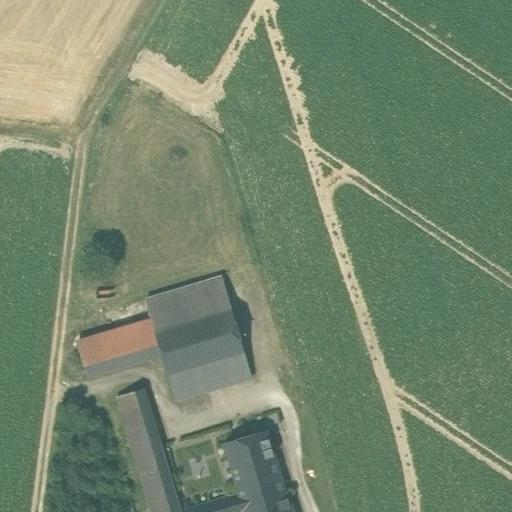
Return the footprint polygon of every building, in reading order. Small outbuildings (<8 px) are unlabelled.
[(222,278),(145,300),(151,321),(154,330),(231,308),(222,278)] [(231,308),(154,330),(161,354),(168,376),(181,372),(187,395),(239,380),(232,357),(245,354),(231,308)] [(151,321),(77,343),(81,357),(86,375),(87,375),(87,376),(161,354),(154,330),(151,321)] [(245,354),(232,357),(239,380),(251,377),(245,354)] [(81,357),(70,360),(75,379),(86,375),(81,357)] [(181,372),(168,376),(174,398),(187,395),(181,372)] [(144,389),(118,397),(127,428),(153,421),(144,389)] [(127,428),(126,429),(134,455),(135,455),(151,511),(159,511),(156,501),(175,495),(153,421),(127,428)] [(267,431),(224,443),(238,494),(243,508),(286,495),(267,431)] [(184,510),(184,511),(243,511),(243,508),(238,494),(184,510)] [(175,495),(156,501),(159,511),(184,511),(184,510),(180,511),(175,495)] [(286,495),(243,508),(243,511),(291,511),(287,495),(286,495)]
